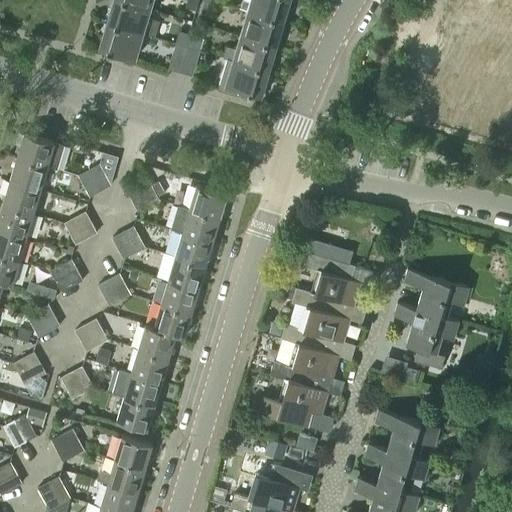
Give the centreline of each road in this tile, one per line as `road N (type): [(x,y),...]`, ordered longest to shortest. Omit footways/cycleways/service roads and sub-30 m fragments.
road 1 (tertiary): [(285,157),(173,511)]
road 2 (residential): [(322,511),(413,193)]
road 3 (residential): [(0,70),(243,137),(285,157)]
road 4 (tertiary): [(351,0),(285,157)]
road 5 (residential): [(285,157),(413,193)]
